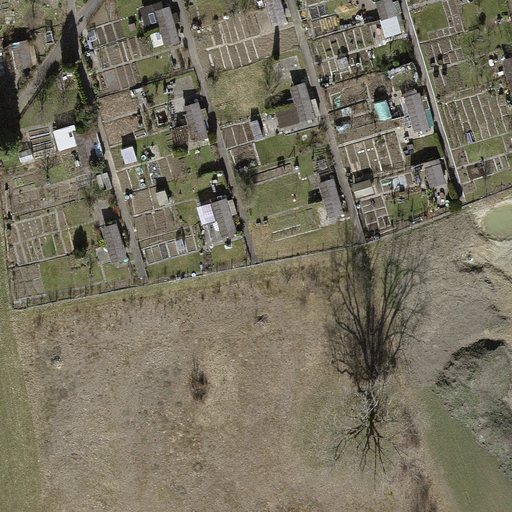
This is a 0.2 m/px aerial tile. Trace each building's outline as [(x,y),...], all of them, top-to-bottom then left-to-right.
[(172,4),(158,8),(169,44),(183,39),(172,4)] [(433,127),(423,89),(407,93),(418,132),(433,127)] [(201,100),(186,105),(193,125),(208,120),(201,100)] [(61,128),(62,145),(83,143),(84,160),(101,158),(99,125),(61,128)] [(222,221),(211,223),(214,237),(243,231),(235,195),(217,199),(222,221)] [(107,224),(116,260),(130,257),(120,220),(107,224)]
